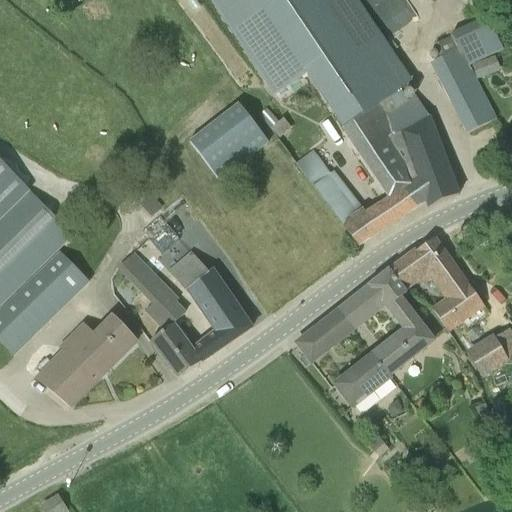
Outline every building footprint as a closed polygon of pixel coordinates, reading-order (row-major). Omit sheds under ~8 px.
[(216,0),(265,72),(292,53),(332,112),(362,157),(429,118),(416,98),(409,102),(401,90),(414,82),(361,0),(216,0)] [(486,18),(458,30),(478,77),(506,65),(486,18)] [(466,131),(497,116),(462,43),(432,58),(466,131)] [(266,110),(258,117),(269,130),(270,129),(278,124),(266,110)] [(427,210),(458,196),(429,118),(362,157),(390,199),(366,215),(363,211),(356,215),(328,177),(329,176),(312,153),(296,166),(313,188),(358,248),(379,234),(424,204),(427,210)] [(0,220),(29,192),(0,162),(0,220)] [(0,220),(0,305),(71,236),(29,192),(0,220)] [(162,212),(151,199),(139,209),(150,222),(162,212)] [(449,300),(467,287),(434,241),(416,253),(389,273),(405,293),(425,279),(427,282),(433,278),(449,300)] [(169,274),(184,292),(208,274),(191,254),(169,274)] [(203,342),(191,352),(173,325),(184,314),(174,304),(177,302),(132,255),(118,269),(153,305),(145,312),(165,332),(151,341),(178,380),(211,357),(203,342)] [(251,330),(211,272),(208,274),(184,292),(184,293),(215,333),(203,342),(211,357),(251,330)] [(405,293),(389,273),(389,272),(338,312),(354,332),(386,307),(398,297),(399,299),(406,294),(405,293)] [(447,332),(483,306),(469,286),(467,287),(449,300),(433,311),(447,332)] [(432,342),(399,299),(398,297),(386,307),(405,331),(372,356),(390,379),(391,378),(389,376),(432,342)] [(311,367),(354,332),(338,312),(294,346),(311,367)] [(37,381),(71,409),(136,344),(111,318),(93,336),(83,326),(61,348),(65,353),(37,381)] [(467,357),(480,378),(511,358),(511,342),(506,333),(467,357)] [(352,408),(390,379),(372,356),(334,386),(352,408)] [(511,404),(509,396),(501,400),(491,404),(496,418),(502,415),(504,421),(505,424),(511,420),(511,404)] [(403,413),(397,401),(390,404),(388,411),(392,419),(403,413)] [(491,420),(485,405),(474,409),(481,424),(491,420)] [(367,446),(378,459),(389,450),(378,437),(367,446)] [(43,511),(66,511),(67,511),(58,498),(41,508),(43,511)]
